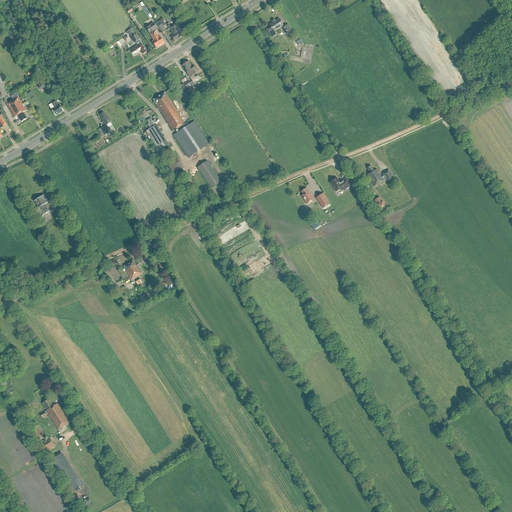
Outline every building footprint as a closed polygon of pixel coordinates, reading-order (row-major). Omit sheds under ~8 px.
[(284,25),(280,18),(276,21),(276,19),(273,21),(274,22),(270,24),(272,27),(268,30),(272,37),(277,34),(274,30),(280,27),(280,28),(283,26),(284,27),(283,28),(287,33),(292,30),(289,24),(285,27),(284,25)] [(166,30),(162,25),(165,23),(162,19),(157,23),(163,32),(166,30)] [(146,27),(154,40),(153,42),(157,48),(165,43),(161,37),(159,38),(155,31),(158,29),(154,23),(146,27)] [(175,41),(183,36),(180,31),(181,30),(176,23),(170,27),(174,34),(172,36),(175,41)] [(142,55),(146,52),(141,44),(130,50),(133,55),(140,51),(142,55)] [(166,44),(158,48),(160,52),(168,48),(166,44)] [(192,72),(196,70),(193,65),(191,66),(189,62),(183,66),(188,75),(191,79),(184,84),(187,88),(194,84),(192,80),(195,78),(192,72)] [(188,158),(209,144),(195,122),(187,127),(166,92),(154,100),(160,110),(173,131),(179,128),(181,131),(174,135),(188,158)] [(21,123),(26,119),(23,113),(26,111),(17,98),(9,103),(9,104),(7,106),(14,118),(18,116),(21,123)] [(55,108),(52,110),(56,116),(63,111),(59,105),(56,100),(52,103),(55,108)] [(43,105),(48,112),(53,109),(48,102),(43,105)] [(106,125),(111,122),(107,115),(106,116),(104,112),(101,114),(103,118),(102,118),(106,125)] [(446,120),(450,129),(454,127),(449,118),(446,120)] [(168,144),(156,125),(147,131),(159,150),(168,144)] [(172,174),(182,168),(176,157),(165,163),(172,174)] [(211,189),(221,182),(207,161),(197,168),(211,189)] [(390,182),(394,180),(389,171),(382,175),(383,176),(381,177),(376,170),(374,171),(371,167),(367,169),(370,174),(367,176),(374,187),(377,185),(383,182),(383,181),(388,178),(390,182)] [(340,183),(337,179),(330,183),(336,193),(341,189),(342,191),(351,186),(346,179),(340,183)] [(308,192),(306,189),(301,192),(303,195),(301,197),(306,205),(314,200),(309,192),(308,192)] [(322,208),(329,204),(323,194),(316,198),(322,208)] [(45,196),(35,203),(36,203),(40,209),(37,211),(41,217),(50,211),(46,205),(51,202),(49,203),(45,197),(45,196)] [(381,211),(386,207),(380,197),(374,200),(381,211)] [(245,221),(223,236),(226,241),(248,226),(245,221)] [(234,252),(238,261),(262,249),(258,241),(234,252)] [(131,279),(142,273),(137,265),(136,266),(133,261),(124,266),(131,279)] [(154,289),(145,294),(148,298),(156,293),(154,289)] [(45,410),(46,411),(47,411),(57,428),(68,421),(57,404),(53,406),(49,399),(42,403),(46,409),(45,410)] [(45,436),(38,425),(31,429),(38,440),(45,436)] [(46,452),(55,447),(49,437),(40,442),(46,452)] [(79,485),(83,483),(64,451),(56,456),(64,470),(68,467),(79,485)]
